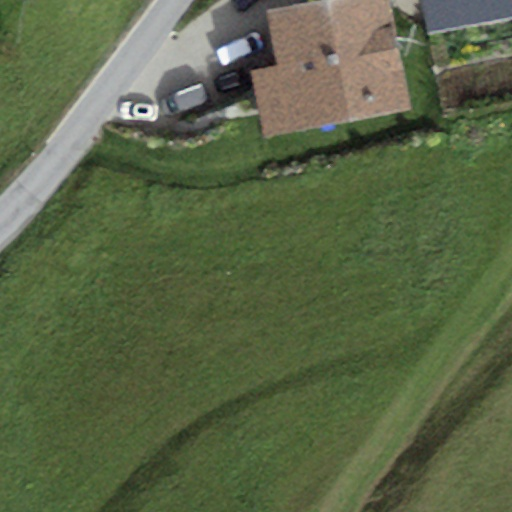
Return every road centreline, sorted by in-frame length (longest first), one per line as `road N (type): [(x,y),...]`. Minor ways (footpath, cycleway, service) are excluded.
road 1 (track): [(343,511),(511,271)]
road 2 (unclassified): [(0,220),(127,65)]
